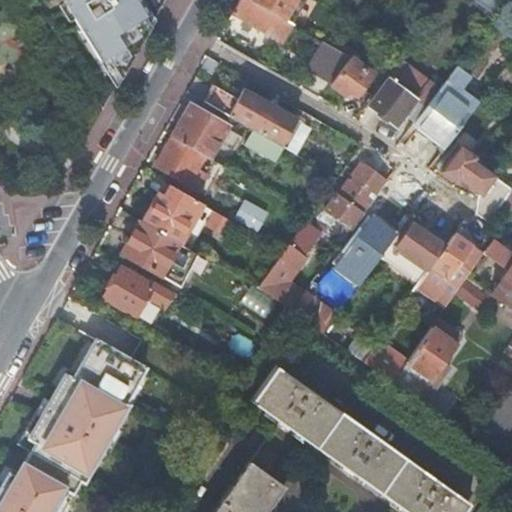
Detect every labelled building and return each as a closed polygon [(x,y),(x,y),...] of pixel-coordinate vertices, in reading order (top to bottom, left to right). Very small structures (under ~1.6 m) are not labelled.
[(149,28),(149,27),(143,18),(149,14),(149,13),(140,0),(63,0),(62,1),(63,3),(73,19),(99,61),(100,62),(107,58),(120,78),(149,28)] [(254,2),(251,0),(240,0),(232,15),(245,22),(253,27),(283,44),(294,25),(286,20),(254,2)] [(297,0),(255,0),(254,2),(286,20),(297,0)] [(475,0),(476,0),(496,15),(507,0),(475,0)] [(73,19),(63,3),(58,6),(68,22),(73,19)] [(149,14),(143,18),(149,27),(149,28),(154,20),(150,13),(149,13),(149,14)] [(249,32),(253,27),(245,22),(242,28),(249,32)] [(374,47),(366,41),(355,55),(361,59),(364,61),(374,47)] [(333,84),(352,58),(326,43),(310,70),(333,84)] [(355,55),(352,58),(358,63),(361,59),(355,55)] [(120,78),(107,58),(100,62),(99,61),(99,62),(115,88),(121,78),(120,78)] [(375,75),(352,58),(333,84),(332,86),(346,97),(351,91),(358,97),(375,75)] [(408,112),(418,119),(440,90),(402,62),(370,106),(397,125),(405,115),(408,112)] [(511,66),(509,64),(502,75),(511,82),(511,66)] [(472,80),(456,68),(441,89),(440,90),(418,119),(415,123),(448,146),(474,112),(457,101),(463,92),(472,80)] [(216,88),(206,104),(234,120),(264,137),(284,149),(299,125),(246,95),(241,102),(216,88)] [(479,104),(463,92),(457,101),(474,112),(479,104)] [(207,157),(212,160),(226,135),(228,130),(190,108),(173,138),(207,157)] [(408,112),(405,115),(415,123),(418,119),(408,112)] [(264,137),(234,120),(228,130),(226,135),(255,151),(264,137)] [(284,149),(264,137),(255,151),(277,164),(285,150),(284,149)] [(198,171),(207,157),(173,138),(157,168),(200,192),(209,176),(198,171)] [(478,208),(476,213),(490,222),(499,208),(511,188),(474,161),(476,157),(461,147),(443,171),(459,182),(462,179),(482,193),(477,199),(478,202),(478,208)] [(212,178),(220,164),(212,160),(207,157),(198,171),(209,176),(212,178)] [(350,231),(387,182),(361,163),(324,212),(350,231)] [(171,188),(164,184),(159,193),(166,197),(171,188)] [(203,206),(171,188),(166,197),(159,193),(142,223),(181,245),(203,206)] [(511,207),(511,188),(499,208),(507,214),(511,207)] [(245,207),(238,220),(259,231),(268,215),(256,208),(253,212),(245,207)] [(222,217),(215,213),(206,227),(225,238),(234,223),(222,217)] [(377,261),(380,257),(395,236),(371,219),(357,238),(348,251),(363,261),(368,254),(377,261)] [(395,236),(380,257),(418,284),(445,246),(407,220),(395,236)] [(181,245),(142,223),(140,222),(121,254),(160,277),(181,288),(199,255),(181,245)] [(467,233),(459,227),(454,233),(462,239),(467,233)] [(315,238),(302,228),(258,289),(288,309),(291,312),(299,301),(304,295),(289,283),(311,253),(306,250),(315,238)] [(454,233),(445,246),(418,284),(417,286),(445,307),(483,254),(462,239),(454,233)] [(511,310),(511,250),(494,238),(485,252),(509,269),(495,290),(491,295),(511,310)] [(174,293),(156,283),(153,287),(129,273),(121,269),(104,299),(151,326),(163,306),(165,308),(174,293)] [(131,269),(129,273),(153,287),(156,283),(131,269)] [(299,301),(291,312),(301,318),(324,335),(331,325),(332,324),(299,301)] [(291,312),(288,309),(263,343),(276,350),(301,318),(291,312)] [(464,337),(437,319),(432,326),(459,345),(464,337)] [(331,325),(324,335),(331,340),(363,362),(371,352),(331,325)] [(403,367),(392,383),(418,402),(434,380),(445,364),(451,356),(458,346),(459,345),(432,326),(408,360),(407,361),(403,367)] [(114,431),(128,406),(124,403),(135,383),(144,368),(94,340),(71,379),(64,375),(48,401),(27,439),(35,443),(30,453),(15,478),(8,474),(0,487),(0,511),(54,511),(63,496),(66,491),(72,494),(79,481),(84,483),(97,459),(114,431)] [(371,352),(363,362),(392,383),(403,367),(407,361),(408,360),(379,340),(374,347),(371,352)] [(434,380),(418,402),(424,406),(451,368),(445,364),(434,380)] [(263,411),(274,419),(300,384),(288,376),(277,368),(251,403),(263,411)] [(141,387),(135,383),(124,403),(128,405),(130,406),(141,387)] [(300,384),(274,419),(405,511),(463,511),(468,505),(455,496),(300,384)] [(27,439),(48,401),(42,398),(16,444),(30,453),(35,443),(27,439)] [(120,434),(114,431),(97,459),(103,462),(120,434)] [(214,511),(266,511),(284,487),(249,463),(214,511)] [(62,511),(69,499),(63,496),(54,511),(62,511)]
